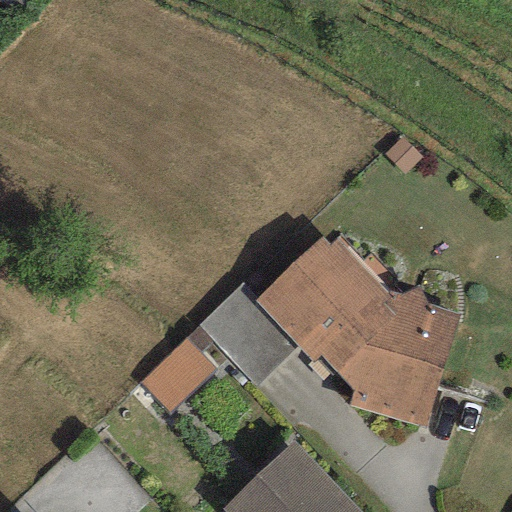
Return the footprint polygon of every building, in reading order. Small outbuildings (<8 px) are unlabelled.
[(22,0),(0,0),(0,3),(15,12),(22,0)] [(328,244),(320,238),(254,299),(252,301),(296,348),(310,365),(320,356),(353,390),(347,407),(425,429),(458,314),(424,305),(416,287),(399,294),(386,292),(335,237),(328,244)] [(254,299),(241,285),(196,326),(254,388),(296,348),(252,301),(254,299)] [(211,369),(184,340),(137,383),(165,412),(211,369)] [(357,511),(292,442),(220,508),(223,511),(357,511)]
